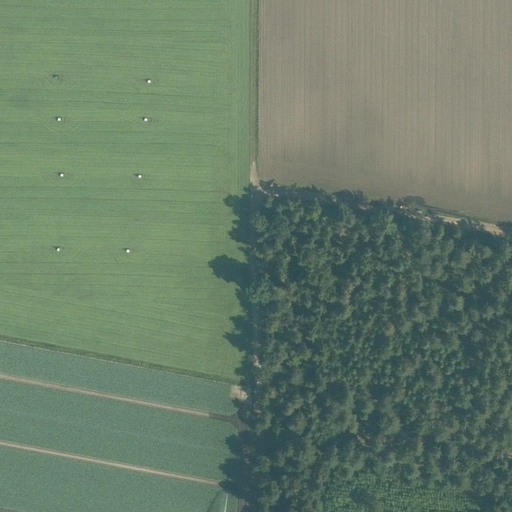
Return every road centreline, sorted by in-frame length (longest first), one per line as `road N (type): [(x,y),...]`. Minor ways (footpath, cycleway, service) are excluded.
road 1 (track): [(256,0),(255,448)]
road 2 (track): [(511,224),(256,175)]
road 3 (track): [(511,485),(255,448)]
